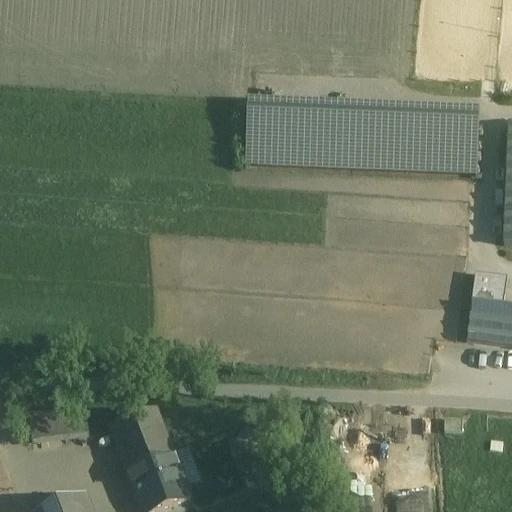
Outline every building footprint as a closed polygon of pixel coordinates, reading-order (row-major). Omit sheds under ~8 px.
[(471,116),(256,108),(255,129),(254,169),(469,176),(471,116)] [(511,127),(508,128),(503,248),(511,248),(511,127)] [(511,309),(472,304),(467,345),(511,350),(511,309)] [(71,402),(21,411),(25,437),(75,428),(71,402)] [(154,413),(109,430),(141,511),(161,511),(189,501),(154,413)] [(463,424),(445,423),(444,435),(462,436),(463,424)] [(248,427),(236,445),(253,455),(264,437),(248,427)] [(89,511),(84,499),(52,511),(89,511)]
